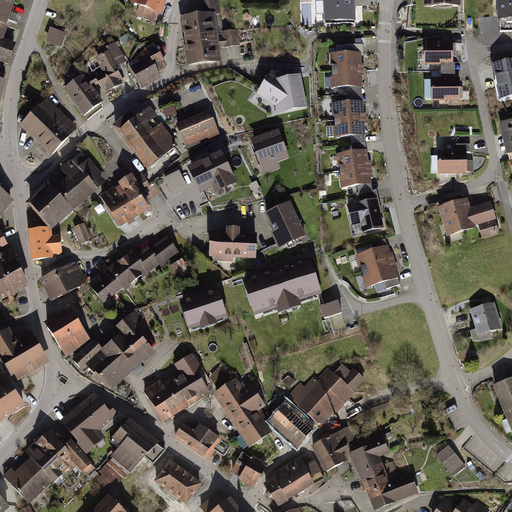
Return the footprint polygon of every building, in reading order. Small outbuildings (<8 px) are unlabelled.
[(17,0),(0,0),(0,63),(9,67),(17,46),(4,41),(9,29),(7,29),(17,0)] [(135,0),(133,6),(160,16),(166,0),(135,0)] [(322,0),(324,20),(355,19),(355,6),(370,6),(370,0),(322,0)] [(511,0),(499,0),(500,20),(511,19),(511,0)] [(218,61),(212,17),(185,21),(191,65),(218,61)] [(63,35),(51,32),(48,43),(60,46),(63,35)] [(237,32),(225,34),(226,47),(239,46),(237,32)] [(452,41),(423,41),(423,63),(442,64),(442,78),(459,78),(465,78),(466,62),(452,62),(452,41)] [(105,56),(98,61),(103,69),(94,74),(105,93),(120,84),(112,70),(125,63),(114,45),(103,52),(105,56)] [(143,63),(132,69),(139,85),(157,76),(154,71),(164,66),(154,47),(139,57),(143,63)] [(361,55),(334,56),(336,88),(362,86),(361,55)] [(511,94),(511,57),(493,62),(500,97),(511,94)] [(304,109),(299,78),(281,82),(273,76),(261,94),(279,106),(280,113),(304,109)] [(459,78),(442,78),(431,78),(431,102),(459,102),(459,78)] [(101,103),(83,80),(66,92),(85,116),(101,103)] [(73,127),(47,102),(23,128),(50,153),(73,127)] [(362,102),(335,104),(338,137),(365,135),(362,102)] [(175,146),(148,110),(119,132),(146,168),(175,146)] [(207,112),(176,125),(187,149),(217,136),(207,112)] [(291,159),(280,131),(251,142),(264,175),(281,169),(279,163),(291,159)] [(353,138),(355,153),(366,151),(364,136),(353,138)] [(466,150),(435,150),(435,172),(466,172),(466,150)] [(355,153),(339,155),(344,188),(372,183),(366,151),(355,153)] [(223,154),(189,171),(202,197),(214,191),(217,196),(239,185),(223,154)] [(31,205),(53,229),(106,181),(84,156),(31,205)] [(181,167),(165,174),(174,194),(189,187),(181,167)] [(151,212),(130,182),(103,202),(125,231),(151,212)] [(0,212),(11,199),(0,190),(0,212)] [(358,200),(347,203),(351,224),(360,222),(363,232),(384,228),(376,190),(357,194),(358,200)] [(478,195),(446,203),(454,234),(507,220),(500,196),(480,202),(478,195)] [(312,230),(300,199),(272,210),(284,241),(312,230)] [(84,221),(71,227),(78,244),(91,238),(84,221)] [(225,231),(208,230),(207,255),(255,257),(256,231),(239,231),(239,226),(225,225),(225,231)] [(51,231),(30,233),(33,261),(56,258),(55,256),(61,255),(59,237),(52,238),(51,231)] [(102,275),(88,286),(103,306),(124,290),(125,292),(160,266),(162,268),(180,254),(167,237),(150,249),(148,247),(136,256),(132,252),(109,269),(103,261),(96,267),(102,275)] [(389,246),(356,257),(367,291),(386,285),(387,290),(401,285),(397,272),(399,271),(393,254),(391,254),(389,246)] [(12,252),(0,258),(0,301),(25,288),(12,252)] [(310,258),(242,281),(254,317),(277,309),(279,315),(302,308),(300,303),(322,295),(310,258)] [(71,266),(39,283),(51,304),(88,284),(79,267),(72,270),(71,266)] [(218,290),(178,303),(189,334),(200,330),(201,333),(218,328),(217,324),(228,320),(218,290)] [(495,298),(472,304),(481,335),(504,328),(495,298)] [(343,315),(339,302),(320,307),(325,321),(343,315)] [(91,342),(72,313),(66,317),(65,314),(47,326),(68,357),(91,342)] [(95,343),(72,363),(81,373),(88,367),(96,377),(98,376),(111,390),(153,351),(146,343),(149,340),(138,328),(144,322),(136,313),(119,328),(126,335),(105,354),(95,343)] [(9,328),(0,333),(0,356),(4,363),(6,362),(16,379),(47,360),(37,344),(24,353),(9,328)] [(177,370),(145,390),(163,418),(205,392),(194,374),(202,369),(192,353),(173,364),(177,370)] [(290,401),(271,422),(299,447),(340,401),(342,403),(352,392),(329,372),(310,393),(302,385),(288,400),(290,401)] [(511,375),(493,382),(511,430),(511,375)] [(6,378),(0,382),(0,420),(25,404),(6,378)] [(236,381),(217,394),(220,399),(219,400),(250,445),(270,431),(258,414),(266,409),(250,386),(243,391),(236,381)] [(95,396),(64,423),(81,442),(78,445),(85,454),(103,440),(97,432),(117,415),(110,406),(106,409),(95,396)] [(120,445),(99,468),(116,483),(142,454),(152,463),(164,450),(128,418),(111,437),(120,445)] [(183,426),(176,437),(204,456),(217,436),(200,425),(194,434),(183,426)] [(12,471),(5,477),(29,502),(51,480),(54,483),(62,475),(60,474),(73,462),(82,471),(91,464),(71,444),(65,449),(49,432),(28,452),(33,458),(15,475),(12,471)] [(338,433),(313,446),(327,471),(344,462),(339,454),(348,450),(338,433)] [(354,451),(349,453),(372,511),(417,493),(409,473),(389,481),(379,457),(389,452),(382,433),(352,445),(354,451)] [(218,438),(213,445),(225,454),(231,447),(218,438)] [(464,466),(446,444),(436,453),(453,475),(464,466)] [(266,465),(243,452),(232,472),(254,485),(266,465)] [(266,487),(278,504),(313,483),(310,477),(320,471),(315,461),(305,467),(301,460),(282,471),(285,475),(266,487)] [(170,461),(156,480),(185,501),(199,482),(170,461)] [(130,511),(110,491),(88,511),(130,511)] [(238,511),(222,491),(201,508),(204,511),(238,511)] [(458,494),(442,511),(502,511),(504,510),(490,497),(484,504),(475,496),(469,503),(458,494)]
